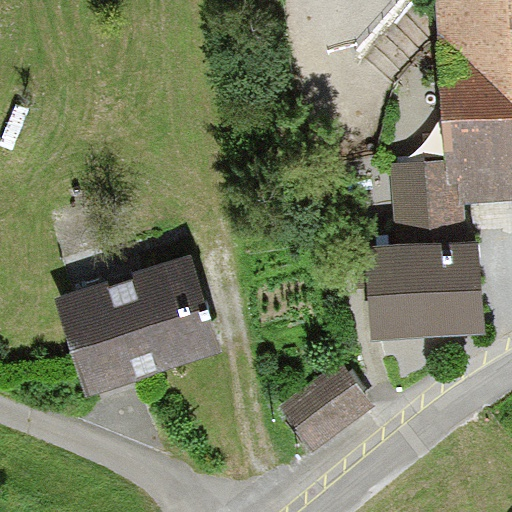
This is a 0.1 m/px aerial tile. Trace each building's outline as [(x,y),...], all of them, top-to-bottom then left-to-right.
[(511,0),(440,0),(445,162),(454,162),(455,207),(511,203),(511,0)] [(445,162),(396,164),(398,255),(457,254),(455,207),(454,162),(445,162)] [(398,255),(367,256),(369,342),(485,340),(483,254),(457,254),(398,255)] [(211,352),(182,259),(54,299),(83,392),(211,352)] [(338,362),(278,408),(314,454),(373,407),(338,362)]
